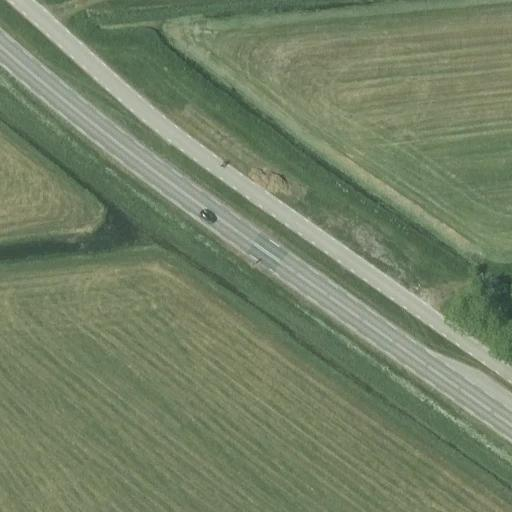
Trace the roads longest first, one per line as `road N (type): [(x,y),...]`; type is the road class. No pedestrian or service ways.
road 1 (primary): [(511,425),(117,142),(0,47)]
road 2 (unclassified): [(511,378),(154,120),(19,0)]
